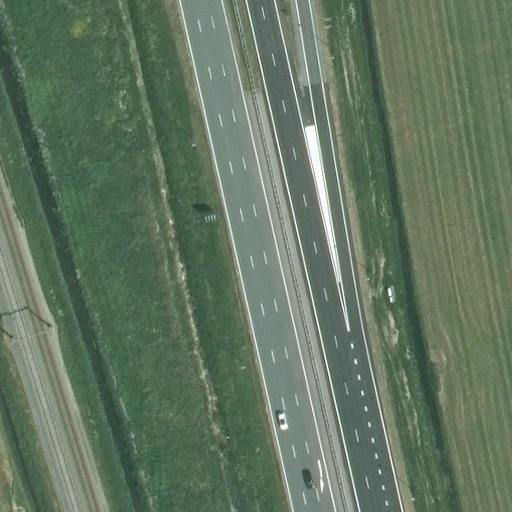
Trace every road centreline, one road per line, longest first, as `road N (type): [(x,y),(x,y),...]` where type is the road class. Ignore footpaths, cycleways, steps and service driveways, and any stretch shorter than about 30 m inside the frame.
road 1 (trunk): [(200,0),(315,511)]
road 2 (trunk): [(333,336),(259,0)]
road 3 (trunk): [(333,336),(320,117),(301,0)]
road 4 (trunk): [(372,511),(333,336)]
